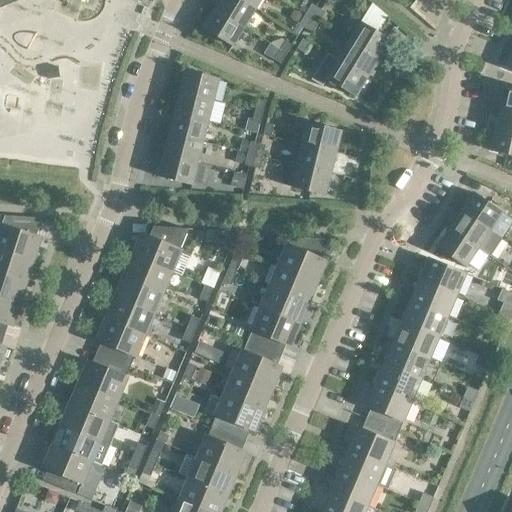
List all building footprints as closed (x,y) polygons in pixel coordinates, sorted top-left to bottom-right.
[(0,0),(0,8),(20,0),(0,0)] [(255,9),(240,0),(219,0),(214,9),(244,27),(255,9)] [(260,0),(240,0),(255,9),(260,0)] [(311,4),(305,14),(312,18),(318,8),(311,4)] [(325,12),(318,8),(312,18),(319,22),(325,12)] [(244,27),(214,9),(202,28),(232,46),(244,27)] [(312,18),(305,14),(299,24),(306,29),(312,18)] [(319,22),(312,18),(306,29),(312,33),(319,22)] [(360,22),(349,41),(378,59),(390,40),(377,32),(360,22)] [(310,42),(303,38),(297,49),(304,53),(310,42)] [(286,39),(280,49),(287,54),(293,43),(286,39)] [(378,59),(349,41),(337,59),(367,78),(378,59)] [(287,54),(280,49),(274,60),(281,64),(287,54)] [(321,85),(326,78),(355,96),(367,78),(337,59),(327,53),(311,79),(321,85)] [(185,70),(179,92),(213,100),(218,79),(185,70)] [(500,108),(511,110),(511,88),(504,86),(500,108)] [(213,100),(179,92),(174,113),(208,121),(213,100)] [(258,99),(255,111),(263,112),(265,101),(258,99)] [(511,110),(500,108),(495,129),(511,132),(511,110)] [(263,112),(255,111),(252,122),(260,124),(263,112)] [(208,121),(174,113),(168,134),(202,142),(208,121)] [(274,125),(266,123),(263,135),(271,137),(274,125)] [(307,123),(301,144),(335,153),(341,131),(307,123)] [(511,132),(495,129),(490,151),(511,155),(511,132)] [(202,142),(168,134),(163,155),(197,163),(202,142)] [(250,141),(242,140),(239,151),(247,153),(250,141)] [(247,153),(254,155),(257,143),(250,141),(247,153)] [(265,145),(257,143),(254,155),(262,157),(265,145)] [(335,153),(301,144),(296,165),(330,174),(335,153)] [(247,154),(237,151),(234,162),(244,164),(247,154)] [(254,155),(247,153),(247,154),(244,164),(244,165),(252,167),(254,155)] [(197,163),(163,155),(158,176),(192,185),(197,163)] [(262,157),(254,155),(252,167),(259,169),(262,157)] [(291,187),(325,195),(330,174),(296,165),(285,162),(281,177),(284,185),(291,187)] [(239,173),(236,185),(244,187),(247,175),(239,173)] [(473,193),(460,211),(490,230),(502,212),(473,193)] [(490,230),(460,211),(448,229),(478,248),(490,230)] [(41,218),(4,216),(0,229),(0,249),(32,260),(39,237),(29,234),(33,219),(41,220),(41,218)] [(188,229),(157,227),(157,228),(153,238),(143,234),(133,256),(170,272),(188,229)] [(478,248),(448,229),(436,247),(465,267),(478,248)] [(196,231),(195,240),(205,240),(205,231),(196,231)] [(231,232),(206,231),(206,242),(230,244),(231,232)] [(329,240),(291,237),(279,267),(316,282),(325,260),(316,256),(323,240),(329,241),(329,240)] [(32,260),(0,249),(0,273),(25,281),(32,260)] [(170,272),(133,256),(125,277),(161,293),(170,272)] [(241,261),(232,258),(227,270),(236,273),(241,261)] [(428,258),(419,279),(456,295),(465,274),(428,258)] [(219,273),(207,267),(200,284),(213,289),(219,273)] [(316,282),(279,267),(270,288),(307,303),(316,282)] [(236,273),(227,270),(222,282),(231,285),(236,273)] [(25,281),(0,273),(0,297),(18,303),(25,281)] [(161,293),(125,277),(116,298),(152,313),(161,293)] [(456,295),(419,279),(410,300),(447,316),(456,295)] [(199,298),(207,302),(212,289),(204,286),(199,298)] [(307,303),(270,288),(261,309),(298,324),(307,303)] [(18,303),(0,297),(0,322),(11,326),(18,303)] [(152,313),(116,298),(107,319),(144,335),(152,313)] [(447,316),(410,300),(401,321),(439,337),(447,316)] [(511,306),(503,303),(498,313),(509,317),(511,311),(511,306)] [(298,324),(261,309),(248,341),(274,352),(278,342),(289,346),(298,324)] [(509,317),(498,313),(494,323),(505,328),(509,317)] [(191,316),(186,328),(195,331),(200,319),(191,316)] [(144,335),(107,319),(98,341),(108,345),(104,355),(130,367),(144,335)] [(439,337),(401,321),(392,342),(430,358),(439,337)] [(195,331),(186,328),(181,340),(190,343),(195,331)] [(274,352),(248,341),(234,373),(271,388),(280,366),(270,362),(274,352)] [(199,342),(194,354),(206,359),(211,347),(199,342)] [(430,358),(392,342),(383,363),(421,379),(430,358)] [(485,345),(481,355),(491,359),(496,349),(485,345)] [(130,367),(104,355),(99,366),(89,361),(80,383),(117,399),(130,367)] [(491,359),(481,355),(476,365),(487,370),(491,359)] [(196,367),(188,363),(183,376),(191,379),(195,369),(196,367)] [(421,379),(383,363),(375,384),(412,400),(421,379)] [(172,382),(176,372),(167,368),(163,378),(172,382)] [(191,379),(206,385),(210,375),(195,369),(191,379)] [(271,388),(234,373),(225,394),(262,409),(271,388)] [(117,399),(80,383),(71,404),(108,420),(117,399)] [(412,400),(375,384),(365,406),(379,412),(375,422),(398,432),(412,400)] [(467,387),(463,397),(474,401),(478,391),(467,387)] [(262,409),(225,394),(212,426),(238,437),(242,427),(253,431),(262,409)] [(474,401),(463,397),(459,407),(469,412),(474,401)] [(158,416),(164,402),(156,399),(150,413),(158,416)] [(173,399),(170,408),(192,417),(196,410),(182,404),(183,403),(173,399)] [(119,424),(108,420),(71,404),(62,425),(110,445),(119,424)] [(145,426),(153,429),(159,417),(158,416),(150,413),(145,426)] [(398,432),(375,422),(370,433),(357,427),(347,449),(385,464),(398,432)] [(110,445),(62,425),(53,446),(90,462),(101,466),(110,445)] [(238,437),(212,426),(198,458),(235,473),(244,451),(234,447),(238,437)] [(156,440),(165,444),(169,436),(159,432),(156,440)] [(138,443),(133,455),(141,459),(146,447),(138,443)] [(90,462),(53,446),(44,468),(54,472),(50,482),(43,479),(43,480),(76,494),(90,462)] [(160,452),(152,449),(147,461),(155,464),(160,452)] [(385,464),(347,449),(339,470),(376,485),(385,464)] [(141,459),(133,455),(128,467),(136,471),(141,459)] [(235,473),(198,458),(189,479),(226,494),(235,473)] [(155,464),(147,461),(142,473),(150,476),(155,464)] [(376,485),(339,470),(330,491),(367,506),(376,485)] [(218,511),(226,494),(189,479),(180,500),(209,511),(218,511)] [(364,511),(367,506),(330,491),(321,511),(364,511)] [(422,493),(418,503),(429,508),(433,497),(422,493)] [(209,511),(180,500),(175,511),(209,511)] [(132,501),(127,511),(138,511),(141,505),(132,501)] [(88,511),(91,507),(79,502),(75,511),(78,511),(88,511)] [(427,511),(429,508),(418,503),(414,511),(427,511)]
